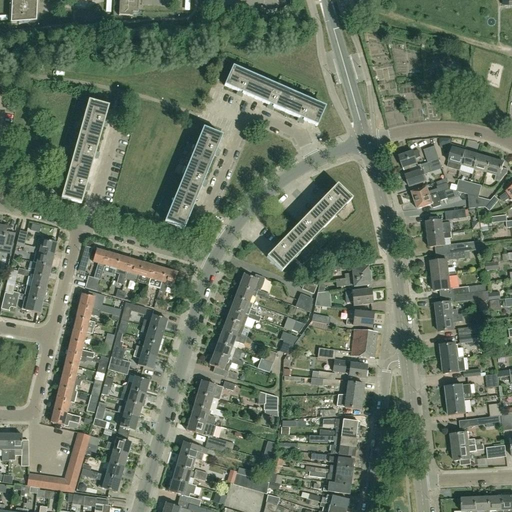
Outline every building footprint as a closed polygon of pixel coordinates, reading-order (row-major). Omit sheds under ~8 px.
[(132,17),(132,13),(138,13),(138,0),(11,0),(10,23),(36,21),(36,0),(118,0),(118,16),(132,17)] [(225,86),(236,91),(238,92),(236,95),(241,97),(243,94),(255,99),(263,81),(233,67),(225,86)] [(286,113),(294,94),(263,81),(255,99),(268,105),(267,108),(272,110),(273,107),(286,113)] [(286,113),(297,118),(298,118),(297,121),(302,123),(303,120),(317,126),(325,108),(294,94),(286,113)] [(104,121),(108,107),(89,101),(79,134),(99,139),(103,126),(106,127),(107,121),(104,121)] [(203,129),(190,160),(209,168),(214,155),(217,156),(219,151),(216,150),(222,136),(203,129)] [(99,139),(79,134),(71,166),(90,171),(94,158),(97,159),(98,153),(95,153),(99,139)] [(466,152),(460,150),(460,147),(451,144),(448,154),(451,155),(447,168),(460,171),(462,166),(466,152)] [(423,150),(427,162),(433,161),(439,159),(435,146),(423,150)] [(404,168),(409,166),(410,169),(421,165),(419,165),(418,163),(416,159),(421,157),(419,150),(400,157),(404,168)] [(479,155),(466,152),(462,166),(474,169),(479,155)] [(487,173),(491,159),(479,155),(474,169),(487,173)] [(491,159),(487,173),(496,176),(495,181),(500,183),(507,173),(508,171),(502,169),(504,163),(498,161),(498,160),(497,158),(494,157),(492,158),(492,159),(491,159)] [(427,181),(425,175),(442,169),(439,159),(433,161),(427,162),(421,165),(423,171),(406,176),(410,187),(427,181)] [(204,180),(209,168),(190,160),(178,191),(196,198),(201,185),(205,187),(207,182),(204,180)] [(90,171),(71,166),(61,198),(81,204),(85,190),(88,191),(89,185),(86,185),(90,171)] [(458,186),(469,189),(471,183),(459,180),(458,186)] [(449,189),(447,183),(437,186),(438,189),(429,192),(427,187),(412,193),(415,201),(445,192),(445,191),(449,189)] [(471,183),(469,189),(480,192),(482,186),(471,183)] [(337,185),(327,195),(327,196),(324,193),(321,197),(323,200),(313,210),(328,223),(351,199),(337,185)] [(464,194),(467,195),(469,189),(458,186),(456,192),(464,194)] [(511,198),(511,188),(507,192),(500,198),(504,203),(511,198)] [(480,192),(469,189),(467,195),(475,197),(479,198),(479,197),(480,192)] [(191,211),(196,198),(178,191),(165,222),(183,229),(189,216),(192,218),(194,213),(191,211)] [(445,192),(415,201),(418,209),(432,204),(433,209),(441,206),(440,201),(447,198),(445,192)] [(479,198),(475,197),(476,208),(485,208),(491,201),(479,197),(479,198)] [(494,197),(491,201),(485,208),(490,212),(499,200),(494,197)] [(290,233),(305,247),(328,223),(313,210),(304,220),(301,217),(298,221),(300,223),(290,233)] [(445,212),(446,220),(459,219),(459,217),(466,217),(465,211),(458,212),(458,211),(445,212)] [(426,223),(428,235),(444,234),(451,233),(451,231),(452,231),(451,221),(443,222),(443,221),(426,223)] [(19,231),(16,246),(24,248),(23,251),(29,252),(30,247),(24,246),(27,233),(19,231)] [(290,233),(281,243),(278,241),(275,245),(277,247),(267,258),(271,261),(269,263),(272,265),(273,264),(281,272),(305,247),(290,233)] [(469,251),(483,250),(482,241),(446,246),(445,239),(452,239),(451,233),(444,234),(428,235),(429,248),(442,247),(443,255),(469,251)] [(36,248),(36,251),(54,255),(56,244),(57,244),(56,243),(52,242),(38,239),(36,248)] [(85,288),(97,292),(99,284),(99,285),(100,280),(102,273),(108,253),(96,249),(92,262),(97,264),(93,278),(88,277),(87,282),(86,282),(85,288)] [(35,254),(33,263),(51,267),(54,255),(36,251),(35,254)] [(431,263),(433,277),(449,275),(448,261),(466,259),(470,258),(469,251),(443,255),(443,262),(431,263)] [(114,276),(115,273),(116,269),(119,256),(108,253),(102,273),(114,276)] [(511,253),(510,254),(510,255),(502,256),(502,261),(511,260),(511,253)] [(11,266),(13,256),(5,254),(3,263),(11,266)] [(125,279),(131,260),(119,256),(116,269),(115,273),(119,274),(117,284),(123,286),(125,279)] [(137,283),(139,276),(142,263),(131,260),(125,279),(137,283)] [(30,262),(28,271),(30,272),(30,274),(34,275),(48,279),(51,267),(33,263),(30,262)] [(137,283),(148,286),(154,266),(142,263),(139,276),(137,283)] [(499,271),(498,263),(487,264),(487,272),(499,271)] [(159,289),(165,270),(160,268),(154,266),(148,286),(159,289)] [(369,277),(368,268),(352,270),(353,274),(347,275),(348,279),(369,277)] [(177,273),(165,270),(159,289),(153,309),(165,312),(167,307),(161,305),(165,293),(171,294),(177,273)] [(34,275),(31,287),(45,290),(48,279),(34,275)] [(244,275),(240,287),(253,292),(256,293),(258,291),(260,291),(264,279),(255,275),(254,279),(244,275)] [(449,275),(433,277),(434,292),(451,290),(449,275)] [(348,279),(334,281),(335,288),(349,287),(354,286),(354,287),(370,285),(369,277),(348,279)] [(305,283),(302,290),(314,295),(317,288),(305,283)] [(491,300),(500,300),(499,294),(495,294),(495,284),(490,284),(491,300)] [(25,295),(24,298),(42,302),(45,290),(31,287),(27,286),(25,295)] [(256,293),(253,292),(240,287),(235,298),(252,305),(253,304),(249,302),(252,297),(255,298),(256,296),(256,293)] [(454,296),(470,294),(469,287),(453,289),(454,296)] [(354,307),(372,304),(371,290),(345,293),(346,303),(353,302),(354,307)] [(1,309),(9,311),(10,308),(11,307),(16,309),(18,299),(19,294),(13,292),(12,295),(5,294),(1,309)] [(89,292),(88,296),(80,295),(78,307),(91,310),(100,312),(102,306),(92,304),(94,298),(98,299),(99,295),(89,292)] [(470,294),(454,296),(455,303),(475,301),(475,303),(486,302),(485,292),(470,294)] [(327,293),(323,293),(318,294),(315,307),(329,309),(327,293)] [(300,294),(298,301),(295,308),(310,313),(313,299),(300,294)] [(24,300),(21,310),(39,314),(42,302),(24,298),(24,300)] [(235,298),(231,309),(249,316),(250,313),(256,315),(257,312),(250,310),(252,305),(235,298)] [(121,321),(128,322),(130,312),(138,314),(140,307),(137,306),(137,307),(125,303),(121,321)] [(453,304),(451,304),(451,303),(436,305),(437,319),(462,316),(462,315),(458,316),(457,310),(453,310),(453,304)] [(91,310),(78,307),(75,318),(88,322),(90,315),(99,317),(100,312),(91,310)] [(113,309),(112,315),(119,317),(121,310),(120,310),(113,309)] [(231,309),(227,320),(244,327),(249,329),(250,330),(254,321),(248,318),(249,316),(231,309)] [(355,311),(355,312),(354,320),(347,320),(346,325),(372,328),(373,313),(355,311)] [(312,322),(328,325),(330,318),(313,315),(312,322)] [(142,327),(163,333),(167,320),(152,316),(151,320),(151,322),(144,320),(142,327)] [(454,331),(453,323),(463,322),(463,321),(462,316),(437,319),(439,333),(454,331)] [(88,322),(75,318),(72,330),(86,333),(92,335),(93,330),(87,328),(88,322)] [(240,339),(241,336),(244,327),(227,320),(222,332),(240,339)] [(124,335),(128,322),(121,321),(117,333),(123,335),(124,335)] [(298,335),(305,325),(295,321),(291,332),(298,335)] [(159,345),(163,333),(142,327),(141,333),(147,334),(145,341),(159,345)] [(459,337),(480,334),(478,327),(458,330),(459,337)] [(86,333),(72,330),(70,342),(83,345),(86,333)] [(376,344),(377,334),(377,333),(354,330),(353,341),(376,344)] [(240,339),(222,332),(218,343),(232,348),(234,342),(244,346),(245,343),(239,341),(240,339)] [(114,346),(121,348),(122,343),(120,343),(123,335),(117,333),(114,346)] [(280,340),(293,345),(298,339),(283,333),(280,340)] [(479,336),(476,336),(459,338),(460,344),(477,342),(480,342),(481,341),(493,339),(492,335),(480,336),(479,336)] [(126,336),(124,344),(136,346),(138,338),(126,336)] [(136,347),(135,352),(156,358),(159,345),(145,341),(142,349),(136,347)] [(374,359),(376,344),(353,341),(351,356),(374,359)] [(81,351),(83,345),(70,342),(67,354),(86,358),(92,360),(94,354),(81,351)] [(231,361),(233,359),(236,350),(232,348),(218,343),(214,354),(229,360),(231,361)] [(463,349),(456,350),(455,345),(440,346),(442,360),(464,358),(463,349)] [(114,346),(109,364),(128,370),(130,364),(123,361),(126,349),(121,348),(114,346)] [(334,360),(336,351),(318,349),(317,358),(334,360)] [(267,351),(263,361),(273,365),(276,355),(267,351)] [(156,358),(135,352),(133,358),(139,360),(138,366),(152,371),(156,358)] [(64,365),(77,369),(79,362),(85,363),(86,358),(67,354),(64,365)] [(231,361),(229,360),(214,354),(209,366),(224,371),(227,372),(231,364),(231,361)] [(464,358),(442,360),(443,375),(463,372),(464,378),(480,376),(480,370),(465,372),(464,358)] [(105,368),(107,364),(100,362),(92,360),(92,362),(99,364),(99,366),(105,368)] [(263,361),(261,360),(257,369),(269,374),(273,365),(263,361)] [(332,361),(332,362),(331,366),(334,366),(333,372),(344,374),(345,369),(349,370),(349,376),(365,378),(367,367),(350,364),(351,363),(334,361),(332,361)] [(127,375),(128,370),(109,364),(108,370),(127,375)] [(77,369),(64,365),(61,377),(85,383),(86,377),(76,375),(77,369)] [(226,378),(236,381),(238,375),(227,372),(226,378)] [(312,372),(312,378),(318,379),(318,378),(334,380),(335,374),(318,372),(318,373),(312,372)] [(497,375),(485,376),(487,389),(499,387),(497,375)] [(85,383),(61,377),(58,389),(76,393),(75,392),(76,387),(79,387),(80,382),(85,383)] [(124,388),(145,395),(149,382),(134,377),(132,384),(128,383),(126,388),(124,388)] [(218,400),(219,401),(222,389),(223,388),(217,387),(217,386),(201,382),(197,395),(218,401),(218,400)] [(106,397),(108,388),(111,389),(112,385),(104,383),(103,387),(101,395),(106,397)] [(223,388),(222,389),(233,392),(235,386),(224,383),(223,388)] [(348,383),(346,396),(363,398),(364,386),(348,383)] [(446,395),(447,402),(464,400),(472,399),(470,385),(462,386),(450,387),(450,386),(444,387),(445,396),(446,395)] [(142,407),(145,395),(124,388),(122,394),(129,396),(127,403),(142,407)] [(58,389),(56,401),(69,404),(69,403),(74,404),(76,393),(58,389)] [(97,398),(99,391),(92,390),(91,396),(97,398)] [(194,407),(209,412),(212,412),(213,410),(215,411),(218,401),(197,395),(194,407)] [(277,411),(277,399),(265,395),(265,411),(277,411)] [(91,396),(88,405),(95,406),(97,398),(91,396)] [(361,411),(363,398),(346,396),(344,408),(361,411)] [(466,414),(464,400),(447,402),(448,416),(466,414)] [(56,401),(53,412),(66,415),(69,404),(56,401)] [(123,415),(138,419),(142,407),(127,403),(125,408),(121,407),(119,413),(123,415)] [(490,418),(501,417),(502,417),(501,404),(488,406),(490,418)] [(194,407),(190,419),(214,426),(216,419),(208,416),(209,412),(194,407)] [(335,418),(335,417),(335,407),(315,408),(313,409),(314,418),(320,418),(335,418)] [(66,415),(53,412),(50,424),(67,428),(68,423),(78,425),(80,419),(66,415)] [(267,425),(270,417),(262,414),(259,423),(267,425)] [(134,432),(138,419),(123,415),(120,428),(134,432)] [(509,416),(508,416),(502,417),(501,417),(503,431),(511,430),(510,423),(509,416)] [(213,439),(216,427),(214,426),(190,419),(187,432),(208,438),(206,444),(224,449),(226,443),(213,439)] [(487,419),(482,419),(469,421),(470,428),(488,425),(487,419)] [(95,420),(93,426),(105,429),(107,423),(95,420)] [(334,429),(358,432),(359,423),(335,420),(323,420),(323,425),(334,426),(334,429)] [(356,440),(358,432),(334,429),(335,430),(335,432),(320,431),(319,437),(335,437),(356,440)] [(78,434),(76,440),(88,443),(89,437),(78,434)] [(452,449),(483,446),(482,440),(470,442),(469,441),(467,441),(466,434),(451,436),(452,449)] [(8,436),(0,435),(0,450),(1,451),(1,462),(8,463),(8,462),(8,436)] [(21,436),(8,436),(8,462),(14,462),(14,457),(21,457),(21,467),(29,467),(28,441),(21,441),(21,436)] [(97,447),(99,440),(89,437),(88,443),(87,444),(97,447)] [(355,449),(356,440),(335,437),(319,437),(309,437),(308,443),(327,444),(327,442),(334,443),(333,446),(339,447),(355,449)] [(113,452),(128,456),(131,443),(117,439),(115,445),(108,443),(106,450),(113,452)] [(86,449),(87,444),(88,443),(76,440),(74,446),(86,449)] [(183,443),(180,456),(195,460),(201,462),(203,455),(207,456),(208,451),(223,455),(224,449),(206,444),(205,450),(183,443)] [(97,447),(87,444),(86,449),(84,454),(96,457),(99,447),(97,447)] [(297,445),(277,444),(275,451),(296,453),(297,445)] [(74,446),(73,451),(84,455),(84,454),(86,449),(74,446)] [(332,446),(330,455),(354,458),(355,449),(339,447),(333,446),(332,446)] [(483,446),(452,449),(454,462),(460,461),(460,466),(470,465),(469,453),(476,453),(476,451),(483,450),(483,446)] [(495,459),(506,458),(505,447),(493,448),(485,449),(487,460),(495,459)] [(84,455),(73,451),(71,457),(83,460),(84,455)] [(109,464),(124,468),(128,456),(113,452),(109,464)] [(193,467),(195,460),(180,456),(176,469),(194,474),(194,473),(191,472),(193,467)] [(71,457),(69,463),(81,466),(83,460),(71,457)] [(352,470),(354,461),(330,457),(329,463),(337,464),(336,467),(352,470)] [(80,469),(81,466),(69,463),(68,469),(79,472),(80,469)] [(106,476),(121,480),(124,468),(109,464),(106,476)] [(330,467),(329,471),(310,468),(309,472),(327,475),(328,475),(335,476),(351,478),(352,470),(336,467),(330,467)] [(68,469),(66,474),(78,478),(79,472),(68,469)] [(176,469),(173,480),(188,485),(190,478),(193,479),(194,474),(176,469)] [(195,470),(194,473),(194,474),(193,479),(199,481),(201,472),(195,470)] [(207,474),(201,472),(199,481),(205,482),(207,474)] [(327,475),(309,472),(308,477),(326,479),(326,483),(328,483),(350,486),(351,478),(335,476),(328,475),(327,475)] [(106,476),(94,473),(92,480),(100,482),(98,488),(117,493),(121,480),(106,476)] [(64,480),(73,493),(78,478),(66,474),(65,480),(64,480)] [(232,485),(238,487),(241,476),(236,474),(232,485)] [(28,475),(27,487),(30,487),(33,488),(35,476),(28,475)] [(238,487),(243,488),(247,477),(241,476),(238,487)] [(243,488),(249,490),(252,479),(247,477),(243,488)] [(64,480),(58,479),(57,491),(61,492),(73,493),(64,480)] [(249,490),(254,492),(257,481),(252,479),(249,490)] [(180,497),(179,502),(199,508),(201,501),(190,498),(188,498),(190,493),(186,491),(188,485),(173,480),(169,493),(178,495),(178,497),(180,497)] [(254,492),(260,493),(263,482),(257,481),(254,492)] [(266,495),(268,489),(269,484),(263,482),(260,493),(266,495)] [(324,487),(323,492),(349,495),(350,486),(328,483),(328,487),(324,487)] [(25,498),(25,494),(26,487),(14,485),(13,490),(21,491),(20,497),(25,498)] [(504,494),(504,497),(502,497),(502,505),(503,505),(503,511),(511,511),(511,496),(509,497),(509,494),(504,494)] [(267,496),(266,503),(277,507),(279,499),(267,496)] [(346,510),(348,501),(327,496),(326,499),(322,498),(321,503),(346,510)] [(95,505),(96,499),(84,497),(83,506),(95,508),(95,506),(95,505)] [(502,505),(502,497),(488,498),(489,506),(490,506),(490,511),(497,511),(496,511),(503,511),(503,505),(502,505)] [(476,511),(476,506),(475,506),(475,498),(461,499),(461,500),(459,500),(459,505),(462,505),(461,511),(476,511)] [(489,506),(488,498),(475,498),(475,506),(476,506),(476,511),(488,511),(490,511),(490,506),(489,506)] [(166,504),(163,511),(184,511),(185,511),(189,511),(197,511),(199,508),(179,502),(176,501),(175,507),(166,504)] [(274,511),(277,507),(266,503),(264,509),(272,511),(274,511)] [(294,511),(296,505),(288,503),(286,509),(294,511)] [(345,511),(346,510),(321,503),(320,507),(323,508),(322,511),(345,511)]
